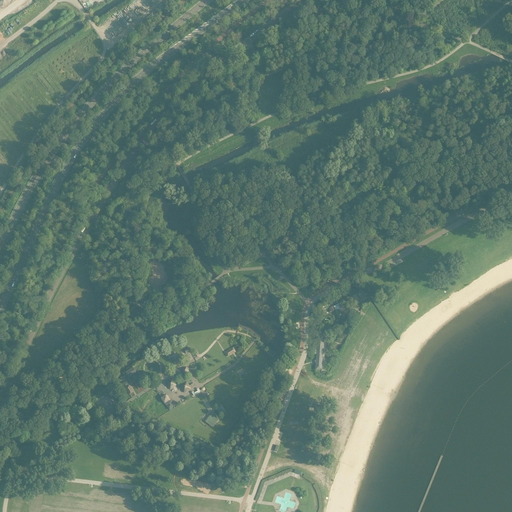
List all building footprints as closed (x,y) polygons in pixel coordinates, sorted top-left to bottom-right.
[(338,293),(339,293),(344,301),(362,290),(357,282),(339,293),(338,293)] [(315,339),(314,339),(313,354),(317,355),(316,370),(322,370),(322,368),(322,366),(324,336),(325,336),(325,334),(324,334),(324,333),(318,333),(317,343),(315,343),(315,339)] [(226,352),(228,357),(236,352),(233,348),(226,352)] [(170,389),(177,385),(173,379),(166,383),(170,389)] [(184,393),(191,388),(186,382),(180,386),(184,393)] [(27,394),(24,389),(17,393),(20,398),(27,394)] [(167,395),(161,399),(166,406),(171,402),(167,395)] [(227,415),(223,408),(217,411),(221,418),(227,415)] [(213,412),(205,421),(213,428),(221,418),(213,412)]
